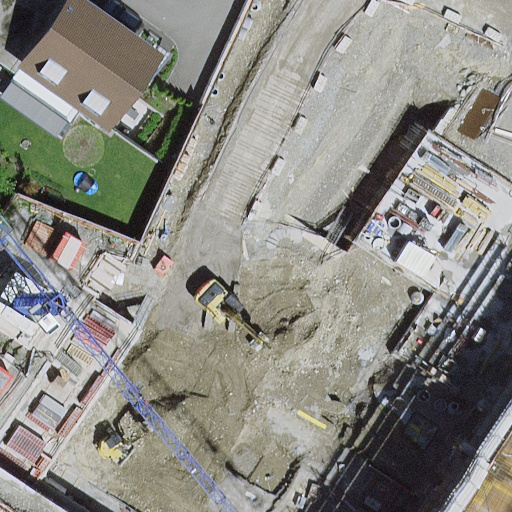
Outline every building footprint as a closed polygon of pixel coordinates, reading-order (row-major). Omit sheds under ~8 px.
[(150,54),(73,0),(65,0),(20,65),(102,123),(150,54)] [(154,264),(123,320),(165,343),(196,287),(154,264)] [(511,307),(433,444),(511,485),(511,307)] [(223,317),(190,366),(250,407),(284,357),(223,317)] [(0,323),(0,511),(20,511),(105,406),(0,323)]
